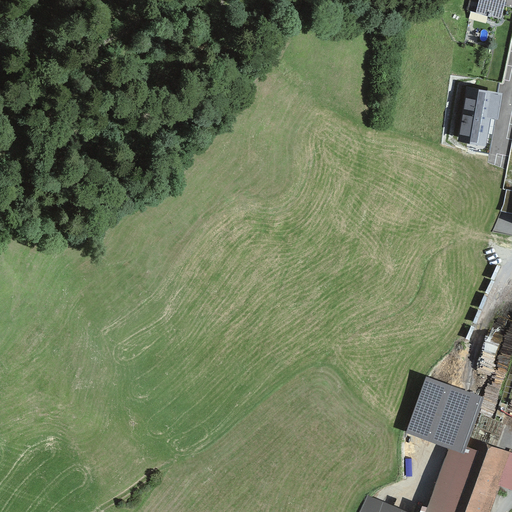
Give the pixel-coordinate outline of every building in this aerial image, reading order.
[(500,17),(504,0),(481,0),(479,12),(500,17)] [(501,94),(468,89),(459,140),(485,145),(490,117),(497,118),(501,94)] [(500,211),(511,213),(511,190),(506,190),(503,204),(500,211)] [(471,385),(485,389),(500,332),(486,328),(471,385)] [(511,452),(469,437),(484,397),(426,376),(406,432),(448,448),(424,511),(489,511),(500,485),(511,489),(511,452)] [(411,511),(367,496),(358,511),(411,511)]
